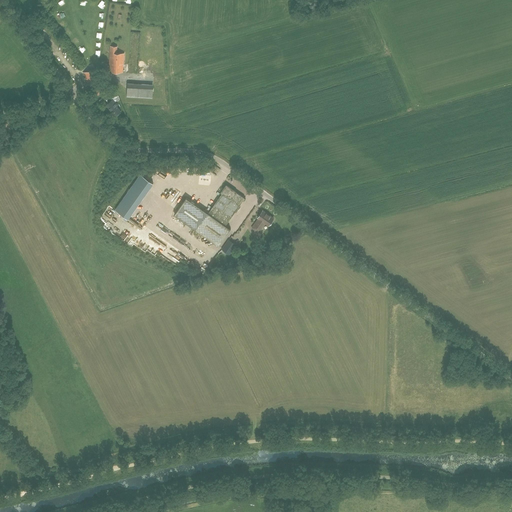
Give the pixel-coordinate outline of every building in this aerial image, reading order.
[(123,63),(124,53),(117,53),(117,46),(110,46),(109,71),(123,72),(123,63)] [(87,84),(99,81),(95,68),(83,72),(87,84)] [(90,91),(93,98),(107,92),(104,86),(90,91)] [(137,97),(138,87),(127,86),(127,96),(137,97)] [(106,105),(112,113),(114,116),(116,115),(120,111),(116,106),(117,105),(114,101),(120,99),(118,95),(118,94),(116,89),(108,92),(109,93),(104,95),(106,100),(111,97),(113,99),(106,105)] [(118,209),(132,218),(157,182),(142,172),(118,209)] [(186,197),(174,214),(218,245),(230,228),(225,225),(245,198),(236,192),(226,185),(222,192),(208,213),(186,197)] [(178,190),(173,198),(176,200),(181,191),(178,190)] [(261,220),(256,226),(261,230),(265,223),(268,225),(269,225),(270,225),(271,225),(271,224),(271,223),(271,222),(273,218),(263,210),(258,218),(261,220)] [(138,217),(136,220),(144,226),(148,220),(144,217),(142,220),(138,217)] [(229,254),(236,244),(229,239),(222,249),(229,254)]
